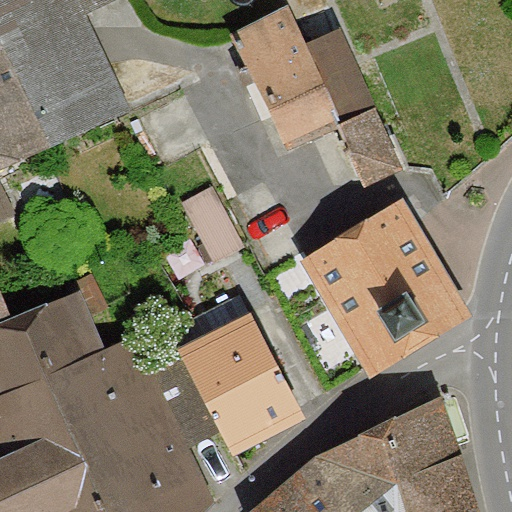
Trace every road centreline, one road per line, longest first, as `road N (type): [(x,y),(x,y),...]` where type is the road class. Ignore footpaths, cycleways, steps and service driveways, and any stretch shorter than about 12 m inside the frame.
road 1 (unclassified): [(245,511),(308,441),(497,342)]
road 2 (tertiary): [(497,342),(511,511)]
